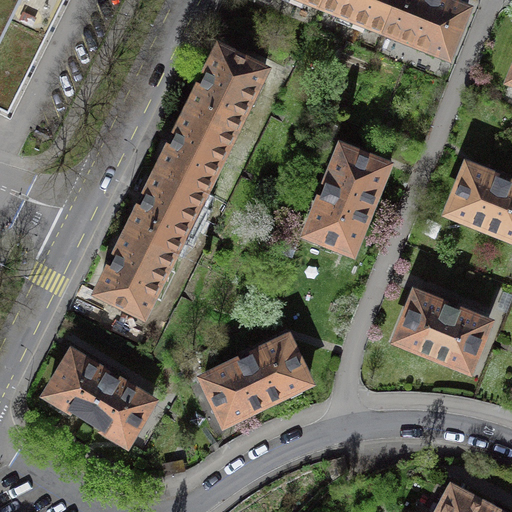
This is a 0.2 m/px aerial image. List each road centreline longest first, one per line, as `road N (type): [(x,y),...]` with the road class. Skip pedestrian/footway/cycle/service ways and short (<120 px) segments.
road 1 (residential): [(492,0),(360,328),(347,385),(349,428)]
road 2 (secondary): [(185,0),(74,219)]
road 3 (residential): [(186,511),(281,450),(349,428)]
road 4 (secondary): [(74,219),(0,375)]
road 5 (residential): [(349,428),(430,423),(511,443)]
road 6 (residential): [(125,511),(0,445)]
